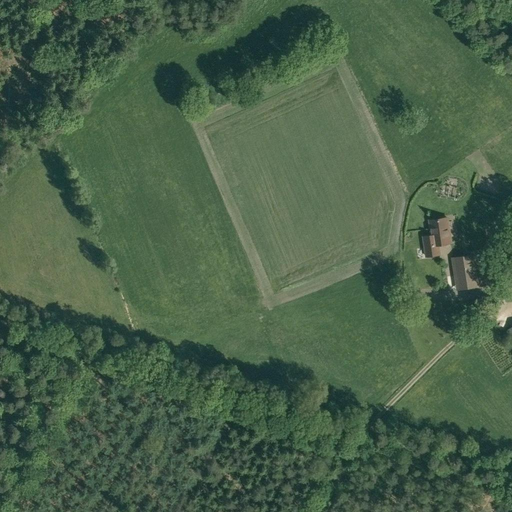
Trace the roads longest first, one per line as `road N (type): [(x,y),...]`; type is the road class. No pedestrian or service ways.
road 1 (track): [(0,322),(358,442)]
road 2 (track): [(369,427),(511,293)]
